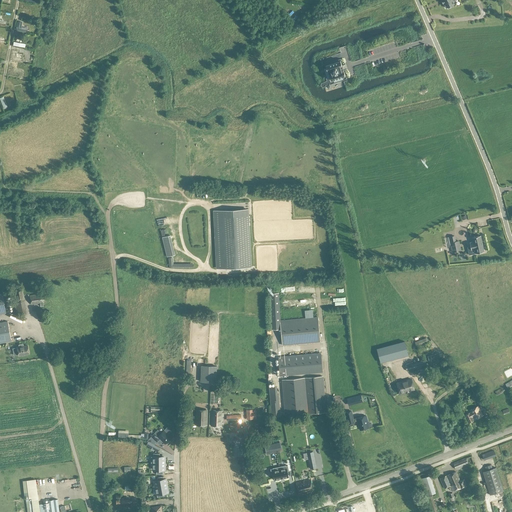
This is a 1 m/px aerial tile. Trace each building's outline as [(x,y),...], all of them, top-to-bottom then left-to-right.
[(441,0),(443,4),(444,4),(446,8),(448,7),(448,8),(453,6),(452,5),(454,4),(452,0),(441,0)] [(291,22),(297,17),(294,14),(290,9),(285,15),(291,22)] [(2,11),(1,17),(13,20),(14,14),(16,14),(16,11),(10,10),(9,13),(2,11)] [(1,17),(0,20),(0,23),(7,25),(7,28),(13,29),(14,26),(12,25),(13,20),(1,17)] [(0,32),(0,39),(9,41),(10,35),(12,35),(12,32),(6,31),(6,34),(0,32)] [(0,39),(0,45),(3,46),(3,49),(9,50),(10,47),(8,47),(9,41),(0,39)] [(333,80),(342,77),(345,76),(343,70),(344,69),(343,69),(344,68),(344,66),(343,67),(343,66),(342,67),(341,66),(342,66),(340,61),(326,65),(327,68),(327,70),(326,71),(328,76),(329,75),(330,78),(331,81),(333,80)] [(8,65),(6,75),(22,77),(23,73),(11,71),(12,66),(8,65)] [(0,95),(1,97),(0,97),(0,108),(1,107),(5,104),(6,105),(10,102),(7,98),(9,97),(7,94),(9,92),(7,89),(0,92),(0,95)] [(251,266),(250,248),(248,210),(213,212),(215,248),(216,268),(231,267),(251,266)] [(170,235),(162,237),(165,248),(167,257),(175,255),(173,248),(170,235)] [(476,253),(484,251),(481,235),(472,237),(473,242),(470,242),(471,247),(468,247),(469,254),(476,253)] [(452,250),(461,248),(459,241),(456,242),(455,236),(449,237),(452,250)] [(168,257),(167,268),(193,268),(193,265),(172,265),(173,258),(168,257)] [(17,302),(24,301),(23,289),(15,291),(17,302)] [(270,293),(272,329),(281,329),(280,320),(279,293),(270,293)] [(31,305),(43,303),(42,294),(30,296),(31,305)] [(24,301),(17,302),(14,302),(17,315),(27,313),(25,300),(24,301)] [(405,324),(403,317),(398,318),(398,314),(388,316),(390,323),(393,322),(394,327),(405,324)] [(318,317),(280,320),(281,329),(283,345),(320,342),(318,317)] [(8,321),(0,322),(0,343),(11,341),(8,321)] [(415,343),(416,348),(428,343),(426,339),(415,343)] [(404,341),(377,348),(381,362),(408,355),(404,341)] [(19,347),(13,348),(14,355),(19,354),(19,356),(29,354),(28,345),(24,346),(23,344),(19,344),(19,345),(19,347)] [(151,369),(153,353),(117,350),(116,360),(120,360),(120,362),(128,363),(127,367),(151,369)] [(279,364),(276,365),(277,369),(279,369),(280,376),(323,373),(321,353),(278,357),(279,364)] [(431,356),(428,356),(430,364),(440,362),(438,356),(432,358),(431,356)] [(251,362),(247,363),(247,358),(240,358),(241,381),(251,381),(251,362)] [(211,377),(211,382),(217,382),(217,366),(201,366),(201,376),(211,377)] [(500,374),(502,379),(511,374),(511,369),(500,374)] [(116,370),(115,380),(140,380),(140,376),(139,376),(139,370),(116,370)] [(305,378),(282,380),(285,414),(308,412),(326,410),(323,377),(305,378)] [(400,394),(406,392),(410,391),(415,390),(412,378),(397,382),(398,388),(397,388),(398,392),(399,392),(400,394)] [(269,386),(272,417),(280,417),(278,394),(277,394),(277,385),(274,385),(269,386)] [(503,387),(495,391),(497,395),(505,391),(503,387)] [(466,389),(460,392),(464,398),(469,395),(466,389)] [(483,393),(478,395),(482,403),(487,400),(483,393)] [(352,398),(353,404),(363,402),(361,395),(352,398)] [(471,412),(470,413),(465,415),(469,423),(474,421),(471,415),(472,415),(474,420),(483,416),(478,406),(470,410),(471,412)] [(196,410),(195,425),(207,425),(207,410),(196,410)] [(212,411),(212,425),(222,426),(222,411),(212,411)] [(353,418),(351,411),(346,413),(349,424),(354,423),(354,422),(357,422),(358,423),(360,430),(369,428),(368,427),(372,426),(371,422),(367,423),(365,415),(356,417),(353,418)] [(161,433),(158,430),(151,437),(157,442),(160,439),(165,444),(171,437),(164,431),(161,433)] [(160,448),(148,441),(146,445),(158,452),(160,448)] [(273,443),(265,445),(266,451),(275,449),(273,443)] [(310,469),(317,468),(313,451),(307,453),(308,459),(310,469)] [(494,451),(481,455),(483,460),(496,456),(494,451)] [(153,457),(151,457),(151,463),(165,463),(165,460),(164,460),(164,457),(160,457),(160,454),(153,454),(153,457)] [(466,458),(453,463),(457,470),(469,465),(466,458)] [(165,463),(151,463),(151,464),(152,464),(152,466),(153,466),(153,470),(156,470),(156,474),(163,474),(163,470),(165,470),(165,469),(164,469),(164,466),(165,466),(165,463)] [(286,465),(279,467),(282,479),(289,478),(287,471),(289,471),(288,465),(286,466),(286,465)] [(486,471),(482,472),(490,495),(503,491),(496,467),(493,469),(492,465),(485,467),(486,471)] [(273,468),(271,469),(272,474),(273,474),(275,480),(282,479),(279,467),(273,468)] [(456,472),(440,479),(444,488),(450,486),(452,492),(467,486),(465,480),(460,481),(456,472)] [(421,477),(425,494),(433,492),(428,474),(421,477)] [(155,485),(155,488),(167,486),(167,483),(166,483),(165,480),(164,480),(164,479),(164,476),(157,477),(158,481),(155,482),(155,485)] [(310,480),(304,481),(306,493),(313,492),(310,480)] [(306,493),(304,481),(296,483),(299,495),(306,493)] [(167,486),(155,488),(157,494),(157,497),(164,496),(163,493),(168,492),(167,489),(168,489),(167,486)] [(437,511),(432,495),(426,498),(430,509),(428,510),(428,511),(437,511)] [(40,511),(39,505),(39,504),(39,499),(38,499),(31,500),(33,511),(40,511)] [(45,511),(59,511),(58,499),(57,499),(48,501),(44,501),(44,504),(45,511)]
